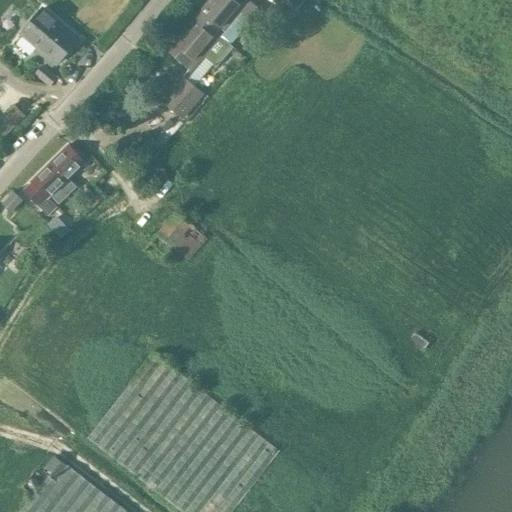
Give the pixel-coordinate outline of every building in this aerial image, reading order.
[(250,3),(247,0),(208,0),(196,14),(222,36),(222,35),(232,43),(249,23),(248,19),(242,13),(250,3)] [(273,0),(289,13),(300,0),(273,0)] [(57,63),(78,39),(42,8),(17,37),(18,38),(22,33),(38,48),(35,52),(51,66),(55,62),(57,63)] [(167,49),(192,70),(204,57),(216,68),(234,46),(222,36),(196,14),(167,49)] [(42,65),(35,73),(48,85),(55,76),(42,65)] [(184,78),(163,101),(183,118),(203,94),(184,78)] [(47,214),(56,205),(47,197),(84,162),(68,145),(31,181),(32,182),(24,190),(47,214)] [(13,192),(3,203),(11,210),(21,199),(14,192),(13,192)] [(188,259),(207,238),(174,212),(149,242),(164,254),(171,246),(188,259)] [(53,221),(47,227),(58,238),(59,239),(68,230),(68,229),(61,222),(57,225),(53,221)] [(182,511),(230,511),(279,450),(153,352),(86,437),(182,511)] [(66,465),(54,456),(42,470),(47,474),(17,511),(128,511),(67,464),(66,465)]
